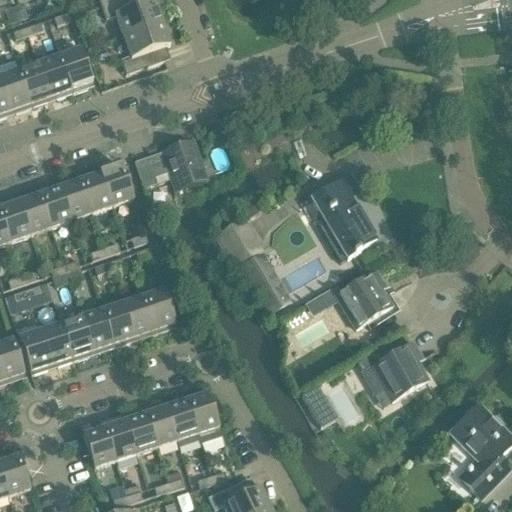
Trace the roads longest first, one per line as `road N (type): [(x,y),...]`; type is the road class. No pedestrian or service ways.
road 1 (residential): [(295,511),(220,381),(204,367),(181,365),(37,415)]
road 2 (residential): [(511,246),(481,216),(466,184),(438,17)]
road 3 (residential): [(211,93),(438,17)]
road 4 (residential): [(0,168),(211,93)]
